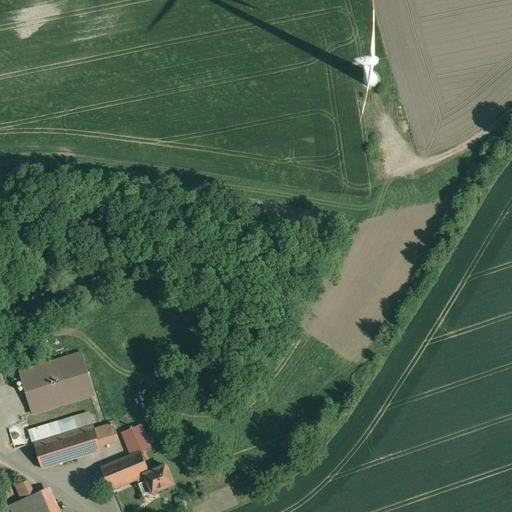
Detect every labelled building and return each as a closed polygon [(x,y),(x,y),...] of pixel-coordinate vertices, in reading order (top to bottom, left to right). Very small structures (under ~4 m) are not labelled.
[(82,353),(20,372),(33,414),(95,395),(82,353)] [(31,433),(42,469),(101,450),(100,447),(95,430),(90,415),(31,433)] [(113,424),(95,430),(100,447),(118,442),(113,424)] [(141,425),(122,433),(132,456),(141,452),(150,448),(141,425)] [(132,456),(102,468),(111,490),(137,479),(136,478),(150,472),(141,452),(132,456)] [(150,472),(136,478),(137,479),(139,484),(138,484),(143,496),(151,492),(152,495),(174,485),(165,466),(150,472)] [(16,487),(22,500),(35,494),(29,481),(16,487)] [(22,500),(10,506),(12,511),(50,511),(41,491),(35,494),(22,500)]
